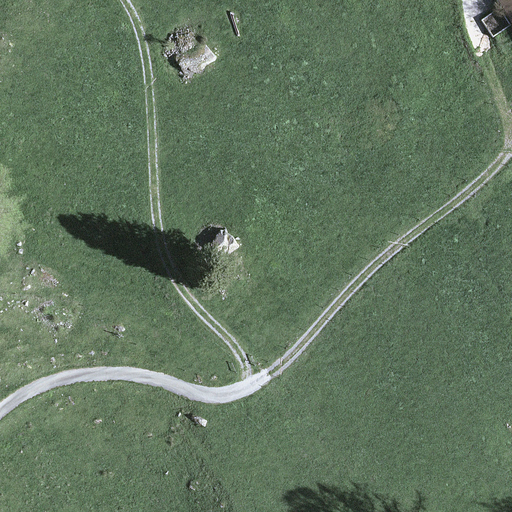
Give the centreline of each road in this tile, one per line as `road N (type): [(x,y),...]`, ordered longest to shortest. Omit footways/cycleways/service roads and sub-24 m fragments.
road 1 (track): [(485,60),(508,124),(503,164),(369,275),(268,375)]
road 2 (track): [(125,0),(147,56),(165,262),(235,350),(249,386)]
road 3 (residential): [(268,375),(230,394),(136,374),(65,377),(0,410)]
